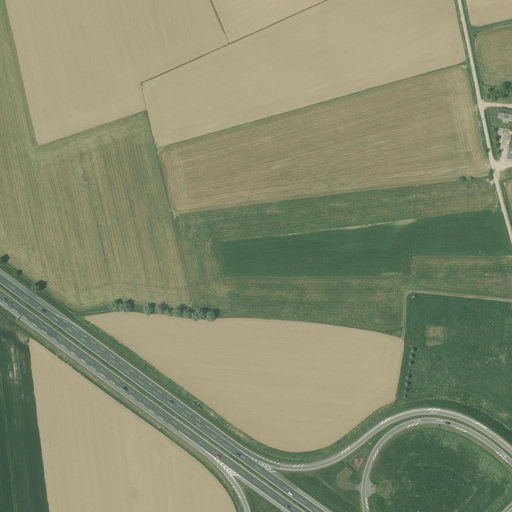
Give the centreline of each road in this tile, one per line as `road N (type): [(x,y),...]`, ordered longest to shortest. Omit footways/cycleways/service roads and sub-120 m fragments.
road 1 (motorway): [(511,452),(463,419),(423,412),(392,420),(315,467),(279,467),(237,453)]
road 2 (motorway): [(237,453),(0,278)]
road 3 (motorway): [(0,295),(203,444)]
road 4 (unclassified): [(458,0),(511,237)]
road 5 (motorway): [(365,511),(373,452),(409,423),(457,425),(511,463)]
road 6 (track): [(511,300),(413,291),(405,295),(402,336)]
